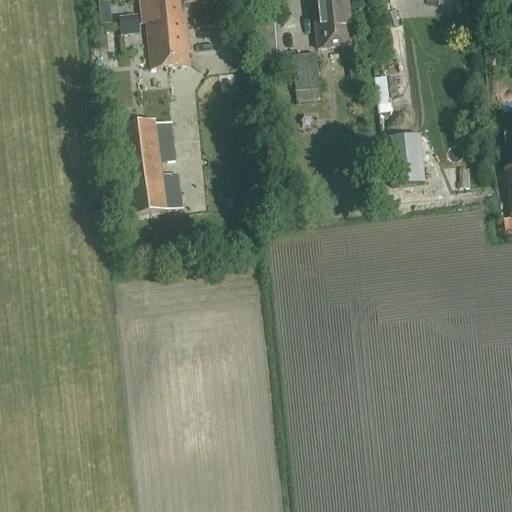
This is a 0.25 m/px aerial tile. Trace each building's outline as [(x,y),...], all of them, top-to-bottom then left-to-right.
[(138,0),(141,25),(145,24),(150,70),(190,66),(185,16),(182,16),(180,5),(217,1),(216,0),(138,0)] [(315,0),(318,20),(314,21),(317,52),(352,49),(346,0),(315,0)] [(278,20),(258,21),(260,55),(280,54),(278,20)] [(99,74),(115,69),(108,48),(92,53),(99,74)] [(319,92),(315,56),(292,58),(292,61),(295,94),(319,92)] [(379,121),(394,121),(391,75),(377,76),(379,121)] [(155,124),(120,128),(132,218),(182,212),(178,178),(162,180),(160,165),(176,163),(171,126),(156,128),(155,124)] [(419,137),(386,140),(390,188),(423,185),(419,137)]
